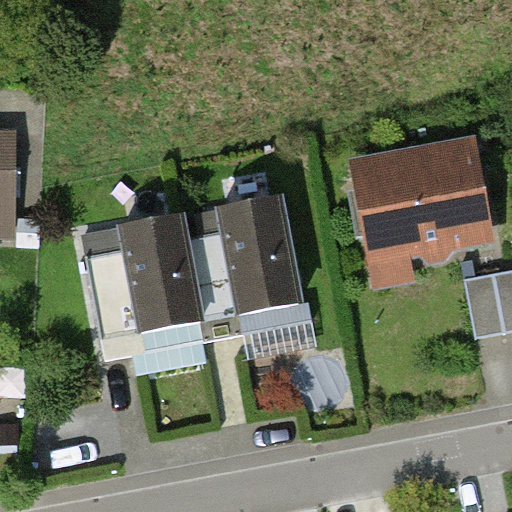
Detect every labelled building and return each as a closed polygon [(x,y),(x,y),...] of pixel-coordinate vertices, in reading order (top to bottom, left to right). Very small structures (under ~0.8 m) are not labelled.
[(28,131),(0,131),(0,237),(29,237),(28,131)] [(488,150),(362,172),(381,279),(507,257),(488,150)] [(296,206),(196,223),(215,335),(315,318),(296,206)] [(196,223),(96,240),(115,353),(215,335),(196,223)] [(511,284),(473,291),(482,347),(511,342),(511,284)]
